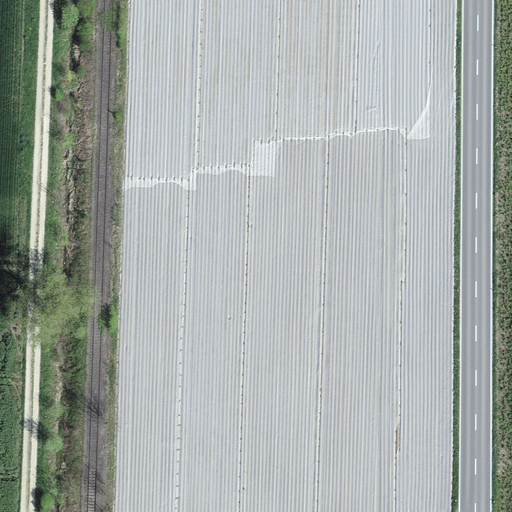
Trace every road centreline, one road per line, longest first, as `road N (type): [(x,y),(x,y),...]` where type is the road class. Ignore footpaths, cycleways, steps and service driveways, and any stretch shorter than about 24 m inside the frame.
road 1 (track): [(43,0),(25,511)]
road 2 (tertiary): [(475,511),(478,0)]
